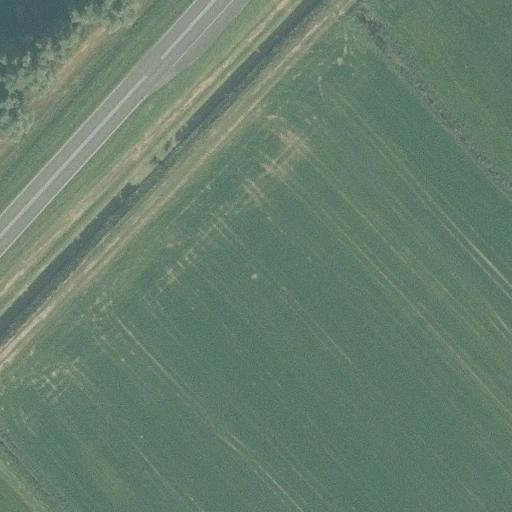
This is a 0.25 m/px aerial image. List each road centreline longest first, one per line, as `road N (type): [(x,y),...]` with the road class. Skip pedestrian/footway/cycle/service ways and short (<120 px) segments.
road 1 (track): [(344,0),(0,365)]
road 2 (trunk): [(0,237),(215,0)]
